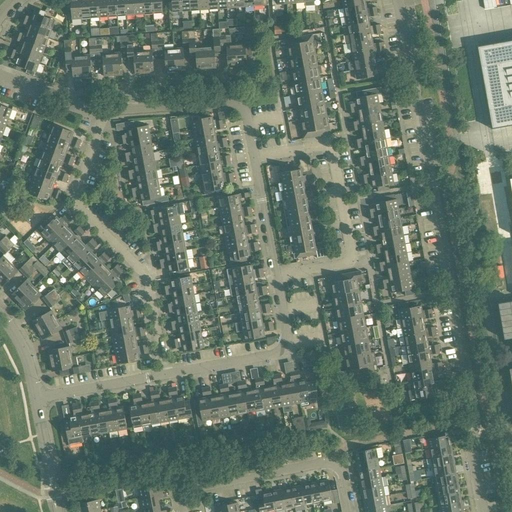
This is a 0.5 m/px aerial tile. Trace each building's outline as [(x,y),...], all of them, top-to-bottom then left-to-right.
[(79,0),(70,0),(72,20),(81,19),(79,0)] [(89,0),(79,0),(81,19),(90,18),(89,0)] [(98,0),(89,0),(90,18),(99,18),(98,0)] [(107,0),(98,0),(99,18),(108,17),(107,0)] [(116,0),(107,0),(108,17),(117,16),(116,0)] [(125,0),(116,0),(117,16),(126,16),(125,0)] [(125,0),(126,16),(135,15),(134,0),(125,0)] [(134,0),(135,15),(144,14),(143,0),(134,0)] [(152,0),(143,0),(144,14),(153,14),(152,0)] [(161,0),(152,0),(153,14),(163,13),(161,0)] [(172,0),(173,12),(182,11),(181,0),(172,0)] [(190,0),(181,0),(182,11),(191,11),(190,0)] [(190,0),(191,11),(200,10),(199,0),(190,0)] [(208,0),(199,0),(200,10),(209,10),(208,0)] [(217,0),(208,0),(209,10),(218,9),(217,0)] [(226,0),(217,0),(218,9),(227,8),(226,0)] [(226,0),(227,8),(236,8),(235,0),(226,0)] [(366,4),(344,8),(345,17),(367,13),(366,4)] [(36,8),(30,22),(52,30),(55,21),(43,16),(45,12),(36,8)] [(367,13),(345,17),(347,26),(369,22),(367,13)] [(21,18),(20,22),(29,26),(27,30),(48,38),(52,30),(30,22),(28,21),(21,18)] [(369,22),(347,26),(349,35),(371,31),(369,22)] [(245,43),(236,44),(238,67),(247,66),(246,48),(252,47),(250,27),(244,27),(245,43)] [(16,31),(15,36),(45,47),(48,38),(27,30),(26,35),(16,31)] [(371,31),(349,35),(350,43),(372,39),(371,31)] [(310,41),(306,42),(302,42),(300,43),(302,56),(315,53),(314,49),(317,48),(315,40),(313,40),(312,34),(309,35),(310,41)] [(15,36),(13,39),(23,43),(21,47),(42,55),(45,47),(15,36)] [(103,38),(95,38),(96,52),(102,52),(103,52),(102,45),(104,45),(103,38)] [(289,39),(285,39),(286,45),(287,45),(289,58),(302,56),(300,43),(298,43),(294,44),(290,45),(289,39)] [(372,39),(350,43),(352,52),(374,48),(377,48),(384,46),(383,42),(373,44),(372,39)] [(511,40),(478,47),(493,130),(511,126),(511,40)] [(214,46),(205,46),(207,69),(216,68),(215,56),(221,55),(220,43),(214,43),(214,46)] [(236,44),(226,45),(228,67),(238,67),(236,44)] [(205,46),(195,47),(197,70),(207,69),(205,46)] [(10,48),(9,52),(39,64),(42,55),(21,47),(19,52),(10,48)] [(183,48),(174,49),(176,71),(185,71),(183,48)] [(374,48),(352,52),(353,61),(375,57),(374,48)] [(174,49),(164,49),(165,72),(176,71),(174,49)] [(153,50),(143,51),(145,74),(154,73),(153,50)] [(133,52),(134,61),(135,74),(145,74),(143,51),(134,52),(133,52)] [(9,52),(7,56),(16,60),(15,65),(36,73),(39,64),(9,52)] [(90,55),(81,56),(82,78),(92,77),(91,65),(97,65),(96,52),(90,53),(90,55)] [(102,52),(96,52),(97,65),(103,64),(104,77),(113,76),(112,53),(102,54),(102,52)] [(121,53),(112,53),(113,76),(123,75),(121,53)] [(315,53),(302,56),(304,68),(317,66),(315,53)] [(81,56),(71,56),(73,79),(82,78),(81,56)] [(302,56),(289,58),(291,70),(304,68),(302,56)] [(353,61),(348,62),(349,71),(355,70),(377,66),(380,65),(387,64),(386,60),(376,62),(375,57),(353,61)] [(317,66),(304,68),(307,80),(320,78),(319,74),(322,73),(320,65),(317,66)] [(377,66),(355,70),(357,80),(379,76),(377,66)] [(304,68),(291,70),(293,83),(307,80),(304,68)] [(320,78),(307,80),(309,93),(322,90),(320,78)] [(307,80),(293,83),(296,95),(309,93),(307,80)] [(356,103),(346,105),(347,109),(379,103),(377,94),(381,94),(380,87),(356,91),(357,97),(355,98),(356,103)] [(322,90),(309,93),(311,105),(324,103),(322,90)] [(309,93),(296,95),(298,108),(311,105),(309,93)] [(324,103),(311,105),(314,118),(327,115),(324,103)] [(379,103),(347,109),(348,114),(358,112),(358,116),(380,112),(379,103)] [(0,114),(9,118),(12,109),(0,104),(0,114)] [(311,105),(298,108),(300,120),(314,118),(311,105)] [(359,121),(349,123),(350,127),(382,121),(380,112),(358,116),(359,121)] [(0,124),(6,127),(9,118),(0,114),(0,124)] [(327,115),(314,118),(316,130),(318,130),(322,129),(326,129),(327,134),(331,134),(330,128),(329,128),(327,115)] [(212,116),(191,120),(193,130),(214,126),(217,125),(223,124),(223,120),(213,121),(212,116)] [(314,118),(300,120),(303,133),(302,133),(303,139),(307,138),(306,132),(310,132),(314,131),(316,130),(314,118)] [(170,119),(173,133),(179,132),(177,119),(170,119)] [(382,121),(350,127),(351,131),(361,129),(362,134),(384,130),(382,121)] [(53,124),(49,134),(70,141),(74,132),(53,124)] [(128,135),(118,136),(119,141),(150,135),(148,125),(127,129),(128,135)] [(214,126),(193,130),(194,139),(215,135),(214,126)] [(362,138),(353,140),(353,144),(385,139),(384,130),(362,134),(362,138)] [(49,134),(46,142),(67,150),(70,141),(49,134)] [(150,135),(119,141),(120,145),(129,143),(130,147),(151,143),(150,135)] [(215,135),(194,139),(196,148),(217,144),(215,135)] [(385,139),(353,144),(354,149),(364,147),(365,152),(387,148),(385,139)] [(46,142),(43,150),(64,158),(67,150),(46,142)] [(131,152),(121,154),(122,158),(153,152),(151,143),(130,147),(131,152)] [(217,144),(196,148),(198,156),(219,152),(217,144)] [(366,156),(356,158),(357,162),(389,157),(387,148),(365,152),(366,156)] [(43,150),(40,159),(61,167),(64,158),(43,150)] [(153,152),(122,158),(123,162),(133,161),(134,165),(155,161),(153,152)] [(219,152),(198,156),(199,165),(220,161),(223,161),(230,159),(229,155),(220,157),(219,152)] [(389,157),(357,162),(357,167),(367,165),(368,169),(390,165),(389,157)] [(40,159),(37,167),(58,175),(61,167),(40,159)] [(134,170),(125,172),(126,176),(133,175),(135,174),(156,170),(155,161),(134,165),(134,170)] [(220,161),(199,165),(201,174),(222,170),(220,161)] [(311,175),(312,174),(311,171),(304,172),(305,176),(302,176),(300,164),(279,168),(296,258),(316,255),(317,258),(327,257),(326,249),(325,248),(324,245),(325,244),(325,242),(318,243),(318,246),(315,247),(313,234),(322,233),(321,228),(322,226),(321,224),(314,225),(315,229),(312,229),(310,217),(313,216),(313,219),(320,218),(320,216),(318,215),(318,210),(309,211),(306,199),(309,198),(310,202),(317,200),(316,198),(315,197),(314,192),(315,191),(315,189),(308,190),(308,193),(305,194),(303,181),(312,180),(311,175)] [(369,174),(359,176),(360,180),(367,179),(370,178),(392,174),(390,165),(368,169),(369,174)] [(37,167),(34,176),(55,184),(56,179),(66,183),(67,179),(60,176),(58,175),(37,167)] [(156,170),(135,174),(137,183),(158,179),(156,170)] [(222,170),(201,174),(203,183),(233,177),(233,173),(223,175),(222,170)] [(392,174),(370,178),(371,188),(393,184),(392,174)] [(34,176),(30,184),(51,192),(55,184),(34,176)] [(233,177),(203,183),(204,192),(226,189),(225,184),(234,182),(233,177)] [(138,187),(128,189),(129,194),(160,188),(158,179),(137,183),(138,187)] [(30,184),(27,193),(48,201),(50,196),(59,199),(61,196),(54,193),(51,192),(30,184)] [(160,188),(129,194),(130,198),(139,196),(140,201),(142,201),(143,206),(169,201),(168,195),(161,197),(160,188)] [(239,194),(218,198),(219,207),(240,204),(239,194)] [(396,199),(374,203),(376,213),(398,209),(396,199)] [(172,207),(147,211),(147,216),(157,214),(158,219),(179,215),(184,214),(182,203),(171,205),(172,207)] [(240,204),(219,207),(221,216),(242,213),(245,212),(252,211),(251,207),(241,208),(240,204)] [(376,213),(373,213),(366,215),(367,219),(377,217),(378,222),(400,218),(398,209),(376,213)] [(207,211),(201,213),(202,220),(209,219),(207,211)] [(44,222),(37,229),(40,232),(47,239),(63,223),(65,221),(70,216),(67,213),(60,220),(56,216),(47,225),(44,222)] [(242,213),(221,216),(223,225),(244,221),(242,213)] [(159,224),(149,225),(150,230),(157,229),(160,228),(181,224),(179,215),(158,219),(159,224)] [(400,218),(378,222),(379,231),(401,226),(400,218)] [(244,221),(223,225),(224,234),(245,230),(244,221)] [(63,223),(47,239),(53,246),(69,230),(63,223)] [(181,224),(160,228),(162,237),(183,233),(181,224)] [(376,231),(369,232),(370,236),(380,235),(381,239),(403,235),(401,226),(379,231),(376,231)] [(248,230),(245,230),(224,234),(226,243),(247,239),(246,234),(256,233),(255,228),(248,230)] [(82,229),(78,234),(81,237),(86,232),(82,229)] [(69,230),(53,246),(59,252),(75,236),(69,230)] [(183,233),(162,237),(163,246),(184,242),(183,233)] [(403,235),(381,239),(383,248),(405,244),(403,235)] [(6,236),(0,241),(0,249),(0,250),(10,240),(6,236)] [(75,236),(59,252),(66,258),(82,242),(75,236)] [(92,239),(87,244),(90,247),(95,242),(92,239)] [(247,239),(226,243),(228,252),(258,246),(258,242),(248,244),(247,239)] [(0,250),(5,255),(8,251),(15,245),(10,240),(0,250)] [(32,253),(36,250),(26,240),(23,244),(32,253)] [(82,242),(66,258),(72,265),(88,249),(82,242)] [(184,242),(163,246),(165,255),(186,251),(184,242)] [(405,244),(383,248),(384,257),(406,253),(405,244)] [(258,246),(228,252),(229,261),(250,257),(250,252),(259,251),(258,246)] [(88,249),(72,265),(78,271),(95,255),(88,249)] [(15,258),(8,251),(5,255),(0,259),(0,274),(11,264),(10,263),(15,258)] [(186,251),(165,255),(167,263),(188,260),(186,251)] [(406,253),(384,257),(386,266),(408,262),(406,253)] [(95,255),(78,271),(85,278),(101,262),(95,255)] [(199,257),(201,270),(209,268),(206,256),(199,257)] [(30,260),(20,270),(24,274),(34,264),(30,260)] [(188,260),(167,263),(168,273),(189,269),(188,260)] [(101,262),(85,278),(91,284),(107,268),(101,262)] [(383,266),(376,268),(377,272),(387,270),(387,275),(410,271),(408,262),(386,266),(383,266)] [(11,264),(0,274),(0,284),(2,287),(18,271),(11,264)] [(34,264),(24,274),(29,279),(38,269),(34,264)] [(118,264),(113,269),(116,272),(121,268),(118,264)] [(252,265),(227,269),(228,279),(263,273),(262,269),(253,270),(252,265)] [(107,268),(91,284),(98,290),(114,274),(107,268)] [(114,274),(98,290),(104,297),(120,281),(117,277),(124,271),(121,268),(116,272),(114,274)] [(353,278),(349,279),(345,280),(343,280),(346,293),(359,291),(358,283),(360,283),(362,280),(360,271),(352,273),(353,278)] [(410,271),(387,275),(389,284),(411,280),(410,271)] [(263,273),(228,279),(230,288),(234,287),(255,283),(254,279),(264,277),(263,273)] [(191,276),(170,280),(171,289),(192,286),(191,276)] [(332,276),(328,277),(330,283),(332,296),(346,293),(343,280),(341,281),(337,281),(334,282),(332,276)] [(27,280),(11,296),(18,303),(34,288),(27,280)] [(391,293),(404,290),(405,296),(414,295),(413,289),(411,280),(389,284),(391,293)] [(255,283),(234,287),(236,296),(257,292),(255,283)] [(192,286),(171,289),(173,298),(194,295),(192,286)] [(34,288),(18,303),(26,311),(42,295),(34,288)] [(54,290),(43,298),(47,303),(58,295),(54,290)] [(359,291),(346,293),(348,306),(361,303),(359,291)] [(257,292),(236,296),(237,305),(258,301),(257,292)] [(346,293),(332,296),(335,308),(348,306),(346,293)] [(58,295),(47,303),(50,308),(62,300),(58,295)] [(174,303),(164,305),(165,309),(196,303),(194,295),(173,298),(174,303)] [(258,301),(237,305),(239,314),(270,308),(269,304),(259,306),(258,301)] [(196,303),(165,309),(166,313),(176,312),(176,316),(197,312),(196,303)] [(361,303),(348,306),(350,318),(364,316),(361,303)] [(130,306),(108,310),(109,319),(132,315),(130,306)] [(348,306),(335,308),(337,320),(350,318),(348,306)] [(408,308),(398,310),(400,319),(432,313),(431,309),(422,311),(421,306),(408,308)] [(270,308),(239,314),(240,323),(262,319),(261,314),(270,312),(270,308)] [(52,310),(32,321),(37,331),(57,320),(52,310)] [(197,312),(176,316),(178,325),(199,321),(197,312)] [(432,313),(400,319),(402,328),(424,324),(423,319),(433,318),(432,313)] [(132,315),(109,319),(111,328),(133,324),(132,315)] [(364,316),(350,318),(353,330),(366,328),(364,316)] [(350,318),(337,320),(339,333),(353,330),(350,318)] [(262,319),(240,323),(242,331),(263,328),(262,319)] [(57,320),(37,331),(42,340),(62,329),(57,320)] [(199,321),(178,325),(180,334),(201,330),(199,321)] [(133,324),(111,328),(113,337),(135,333),(137,332),(144,331),(144,327),(134,329),(133,324)] [(424,324),(402,328),(403,337),(426,333),(429,332),(436,331),(435,327),(425,329),(424,324)] [(266,327),(263,328),(242,331),(244,341),(265,337),(264,332),(274,330),(273,326),(266,327)] [(77,327),(63,332),(66,338),(72,336),(72,335),(79,333),(77,327)] [(368,328),(366,328),(353,330),(355,343),(368,340),(367,332),(369,332),(368,328)] [(201,330),(180,334),(181,343),(202,339),(201,330)] [(353,330),(339,333),(342,345),(355,343),(353,330)] [(72,336),(66,338),(68,344),(81,339),(79,333),(72,335),(72,336)] [(135,333),(113,337),(114,346),(136,342),(135,333)] [(426,333),(403,337),(405,346),(427,342),(426,333)] [(267,339),(268,345),(269,345),(270,344),(271,344),(272,343),(273,342),(274,342),(274,341),(275,340),(275,339),(276,338),(276,337),(266,338),(267,339)] [(202,339),(181,343),(183,352),(204,348),(202,339)] [(368,340),(355,343),(357,355),(370,353),(368,340)] [(136,342),(114,346),(116,355),(138,351),(136,342)] [(427,342),(405,346),(407,355),(429,351),(427,342)] [(342,345),(344,358),(357,355),(355,343),(342,345)] [(70,347),(47,351),(50,361),(72,357),(70,347)] [(439,349),(432,350),(429,351),(407,355),(408,364),(431,359),(430,355),(440,353),(439,349)] [(138,351),(116,355),(117,364),(140,360),(138,351)] [(370,353),(357,355),(359,368),(361,368),(365,367),(369,366),(370,372),(374,371),(373,366),(373,365),(376,364),(374,352),(370,353)] [(346,371),(347,377),(351,376),(350,370),(354,369),(357,369),(359,368),(357,355),(344,358),(346,371)] [(72,357),(50,361),(52,372),(70,369),(71,375),(91,371),(90,365),(79,367),(77,356),(72,357)] [(431,359),(408,364),(410,372),(432,368),(431,359)] [(435,368),(432,368),(410,372),(412,381),(434,377),(433,373),(443,371),(442,366),(435,368)] [(434,377),(412,381),(413,390),(435,386),(438,385),(445,384),(445,380),(435,382),(434,377)] [(318,398),(315,382),(306,383),(305,379),(296,381),(300,403),(301,407),(309,406),(311,404),(316,403),(315,399),(318,398)] [(245,381),(241,381),(242,388),(243,391),(247,413),(256,412),(252,389),(247,390),(245,381)] [(296,381),(287,383),(291,405),(300,403),(296,381)] [(287,383),(278,384),(282,407),(291,405),(287,383)] [(278,384),(269,386),(274,408),(282,407),(278,384)] [(269,386),(261,388),(265,410),(274,408),(269,386)] [(413,390),(408,391),(410,401),(437,395),(435,386),(413,390)] [(261,388),(252,389),(256,412),(265,410),(261,388)] [(243,391),(234,393),(238,415),(247,413),(243,391)] [(234,393),(225,394),(229,416),(238,415),(234,393)] [(225,394),(216,396),(220,418),(229,416),(225,394)] [(178,397),(174,397),(178,420),(192,417),(189,401),(184,402),(183,396),(178,397)] [(216,396),(207,397),(212,420),(220,418),(216,396)] [(174,397),(165,399),(169,421),(178,420),(174,397)] [(212,420),(207,397),(198,399),(198,401),(193,402),(198,427),(207,425),(206,421),(212,420)] [(165,399),(156,401),(160,423),(169,421),(165,399)] [(156,401),(147,402),(151,425),(160,423),(156,401)] [(147,402),(139,404),(143,426),(151,425),(147,402)] [(80,404),(76,405),(82,437),(91,436),(87,413),(82,414),(80,404)] [(139,404),(129,406),(133,428),(143,426),(139,404)] [(69,420),(64,421),(69,445),(83,442),(82,437),(76,405),(72,406),(74,416),(69,417),(69,420)] [(123,407),(113,408),(118,431),(127,429),(123,407)] [(113,408),(105,410),(109,432),(118,431),(113,408)] [(105,410),(96,412),(100,434),(109,432),(105,410)] [(96,412),(87,413),(91,436),(100,434),(96,412)] [(269,431),(260,433),(261,439),(270,437),(269,431)] [(251,433),(252,441),(261,439),(260,433),(260,432),(251,433)] [(440,437),(428,439),(429,449),(451,445),(448,432),(440,434),(440,437)] [(413,438),(403,441),(404,446),(405,453),(409,452),(414,452),(413,447),(411,447),(411,445),(414,444),(413,438)] [(400,441),(393,442),(396,455),(398,454),(402,454),(401,446),(400,441)] [(451,445),(429,449),(431,458),(452,454),(451,445)] [(360,448),(354,449),(357,462),(377,458),(375,449),(360,451),(360,448)] [(452,454),(431,458),(433,467),(454,463),(452,454)] [(377,458),(357,462),(359,471),(378,468),(377,458)] [(411,462),(407,462),(409,472),(412,471),(416,470),(416,469),(418,469),(418,465),(416,466),(416,465),(415,465),(415,464),(411,464),(411,462)] [(454,463),(433,467),(435,477),(456,473),(454,463)] [(404,466),(395,467),(396,474),(406,472),(404,466)] [(378,468),(359,471),(360,481),(380,477),(378,468)] [(406,472),(396,474),(396,475),(398,474),(399,481),(407,479),(406,472)] [(456,473),(435,477),(436,486),(458,482),(456,473)] [(380,477),(360,481),(362,490),(382,487),(380,477)] [(328,480),(319,482),(323,502),(332,500),(328,480)] [(319,482),(309,483),(313,503),(323,502),(319,482)] [(458,482),(436,486),(438,496),(459,492),(458,482)] [(309,483),(300,485),(304,505),(313,503),(309,483)] [(155,484),(138,488),(140,498),(163,494),(162,490),(157,491),(155,484)] [(300,485),(290,487),(294,507),(304,505),(300,485)] [(290,487),(281,489),(285,509),(294,507),(290,487)] [(382,487),(362,490),(364,500),(384,496),(382,487)] [(115,490),(118,503),(124,501),(122,489),(115,490)] [(281,489),(272,491),(275,511),(285,509),(281,489)] [(258,501),(259,508),(259,511),(269,511),(275,511),(272,491),(262,493),(263,499),(257,500),(258,501)] [(93,501),(78,504),(79,511),(91,511),(101,510),(99,500),(106,498),(105,492),(92,494),(93,501)] [(459,492),(438,496),(440,505),(461,501),(459,492)] [(163,494),(140,498),(142,508),(159,505),(158,498),(164,497),(163,494)] [(384,496),(364,500),(366,509),(385,506),(384,496)] [(461,501),(440,505),(440,511),(456,511),(463,511),(461,501)] [(239,511),(237,502),(217,506),(218,511),(239,511)]
